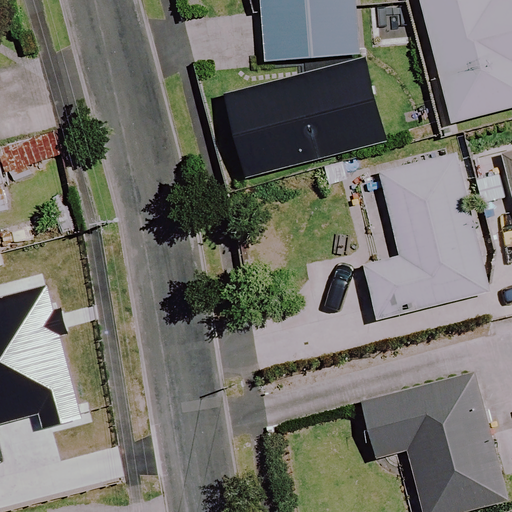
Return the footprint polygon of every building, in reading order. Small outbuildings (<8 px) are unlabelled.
[(267,0),(268,9),(271,37),(272,57),(367,49),(363,3),(363,0),(267,0)] [(511,0),(428,0),(460,118),(511,104),(511,0)] [(300,71),(234,89),(256,173),(397,136),(375,52),(300,71)] [(0,207),(13,204),(7,178),(9,177),(7,168),(15,166),(18,177),(33,173),(31,163),(68,153),(60,125),(6,140),(0,118),(0,207)] [(408,252),(372,261),(386,315),(501,286),(465,147),(387,167),(408,252)] [(504,171),(481,177),(487,201),(510,194),(504,171)] [(0,344),(0,411),(10,410),(0,344)] [(511,469),(484,365),(370,395),(386,454),(415,446),(432,511),(459,511),(511,498),(511,469)]
